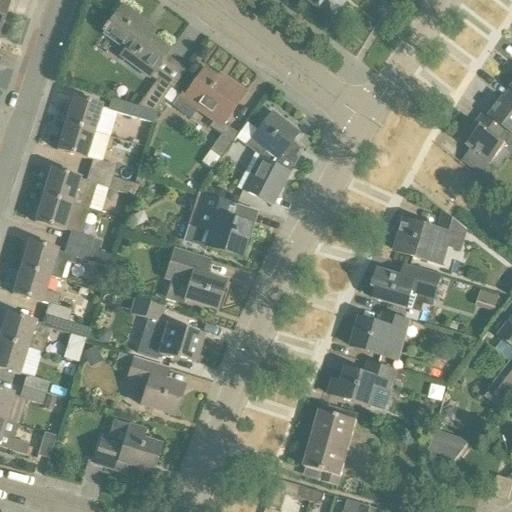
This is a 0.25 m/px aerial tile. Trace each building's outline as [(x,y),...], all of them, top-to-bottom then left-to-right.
[(308,0),(333,19),(346,0),(308,0)] [(150,78),(166,56),(169,51),(141,31),(146,25),(122,8),(108,26),(107,25),(103,31),(127,49),(121,57),(150,78)] [(224,125),(224,124),(246,94),(226,80),(224,83),(204,69),(190,90),(186,88),(172,108),(190,121),(196,113),(211,124),(208,129),(221,137),(210,152),(220,160),(238,136),(224,125)] [(159,78),(156,82),(137,108),(156,114),(173,89),(159,78)] [(511,89),(511,90),(505,99),(505,98),(496,109),(491,105),(484,114),(511,135),(511,89)] [(94,134),(102,110),(103,108),(74,99),(65,125),(94,134)] [(107,112),(152,126),(156,114),(137,108),(111,101),(107,112)] [(299,134),(272,113),(251,139),(264,150),(243,192),(273,207),(299,156),(295,154),(289,148),(299,134)] [(483,177),(504,150),(511,155),(511,135),(484,114),(471,132),(476,135),(467,146),(472,150),(463,161),(483,177)] [(65,125),(57,151),(86,160),(94,134),(65,125)] [(90,172),(112,179),(116,167),(94,160),(90,172)] [(112,179),(90,172),(87,183),(80,181),(80,180),(51,171),(43,197),(89,211),(96,187),(131,197),(134,186),(112,179)] [(251,228),(225,220),(230,204),(200,195),(190,226),(210,232),(205,248),(241,259),(251,228)] [(89,211),(43,197),(35,224),(64,232),(65,231),(71,233),(68,245),(90,251),(94,240),(81,236),(89,211)] [(406,222),(396,253),(442,266),(448,247),(461,251),(468,230),(445,213),(440,232),(406,222)] [(112,258),(90,251),(68,245),(64,255),(58,253),(58,252),(29,243),(21,269),(50,278),(61,282),(67,263),(74,266),(76,260),(108,270),(112,258)] [(167,281),(171,282),(165,301),(182,307),(184,302),(216,312),(226,282),(207,277),(212,261),(177,250),(167,281)] [(442,276),(409,267),(405,279),(383,272),(382,275),(377,273),(374,285),(379,287),(375,301),(408,310),(412,295),(435,301),(442,276)] [(50,278),(21,269),(13,295),(42,304),(42,303),(49,305),(45,317),(68,324),(72,312),(57,308),(60,297),(46,293),(50,278)] [(496,310),(498,296),(479,293),(477,307),(496,310)] [(204,337),(160,323),(164,310),(134,301),(130,315),(151,322),(142,351),(179,363),(179,359),(195,364),(204,337)] [(511,389),(511,303),(504,314),(505,314),(509,318),(511,320),(499,338),(503,341),(495,351),(510,363),(487,393),(501,403),(511,389)] [(402,349),(410,321),(384,314),(381,326),(360,320),(352,348),(385,358),(389,346),(402,349)] [(492,331),(496,334),(509,318),(505,314),(492,331)] [(90,330),(68,324),(45,317),(42,327),(36,325),(36,324),(7,315),(0,337),(0,341),(28,350),(42,354),(49,330),(86,342),(90,330)] [(28,350),(0,341),(0,370),(20,376),(28,350)] [(96,350),(84,355),(88,363),(100,358),(96,350)] [(116,363),(132,368),(127,384),(146,390),(141,407),(175,417),(184,388),(165,382),(168,369),(134,359),(134,360),(118,355),(116,363)] [(336,374),(334,382),(330,396),(371,408),(377,390),(391,394),(397,372),(355,359),(350,378),(336,374)] [(25,377),(21,389),(45,397),(49,384),(25,377)] [(21,389),(18,401),(41,408),(45,397),(21,389)] [(0,420),(6,422),(14,396),(0,391),(0,420)] [(41,408),(54,412),(57,400),(45,397),(41,408)] [(321,412),(313,440),(349,450),(357,422),(321,412)] [(16,425),(6,422),(0,420),(0,449),(26,457),(30,446),(12,440),(16,425)] [(124,445),(103,438),(94,465),(124,474),(127,466),(153,473),(161,446),(143,441),(146,431),(130,426),(124,445)] [(49,461),(55,441),(57,437),(45,433),(38,457),(49,461)] [(326,475),(324,483),(339,487),(349,450),(313,440),(305,469),(326,475)] [(445,462),(453,464),(468,446),(452,441),(445,462)] [(509,500),(511,489),(511,480),(508,480),(497,476),(492,496),(509,500)] [(310,503),(313,491),(302,488),(276,480),(267,507),(282,511),(287,496),(310,503)] [(325,495),(313,491),(310,503),(322,506),(325,495)] [(344,511),(357,511),(360,505),(348,501),(344,511)]
